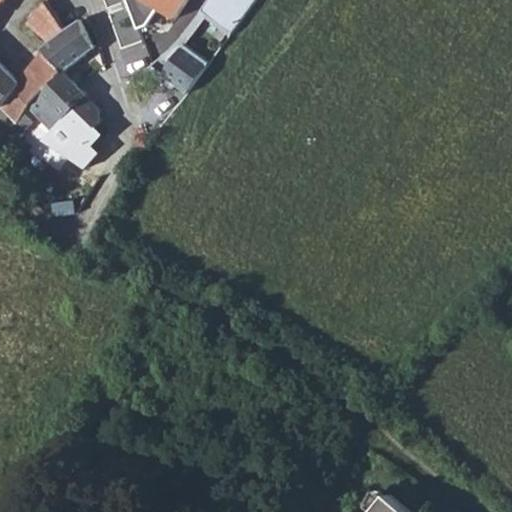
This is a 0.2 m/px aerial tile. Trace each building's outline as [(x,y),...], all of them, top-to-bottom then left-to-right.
[(128,0),(139,27),(148,23),(160,6),(177,17),(187,0),(128,0)] [(209,0),(203,9),(231,34),(256,0),(209,0)] [(27,21),(47,40),(63,28),(44,1),(27,21)] [(0,59),(0,4),(1,3),(0,2),(0,105),(18,123),(30,105),(65,71),(46,51),(22,80),(0,59)] [(92,45),(78,16),(67,25),(63,28),(47,40),(41,45),(46,51),(65,71),(79,58),(92,45)] [(163,71),(158,76),(171,88),(174,84),(185,94),(208,64),(186,43),(163,71)] [(154,65),(150,69),(158,76),(163,71),(156,64),(154,65)] [(65,71),(30,105),(52,130),(66,117),(92,147),(103,137),(96,129),(102,124),(100,110),(87,96),(88,95),(65,71)] [(411,511),(391,495),(376,511),(411,511)]
